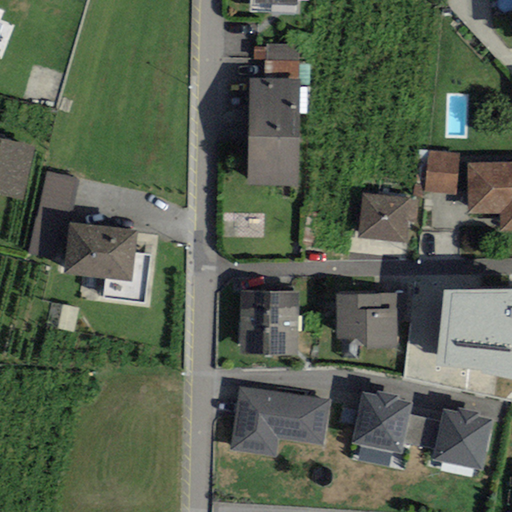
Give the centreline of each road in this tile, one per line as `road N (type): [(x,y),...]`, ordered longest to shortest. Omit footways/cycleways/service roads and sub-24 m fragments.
road 1 (residential): [(511,281),(205,276)]
road 2 (residential): [(200,511),(205,276)]
road 3 (residential): [(206,214),(210,0)]
